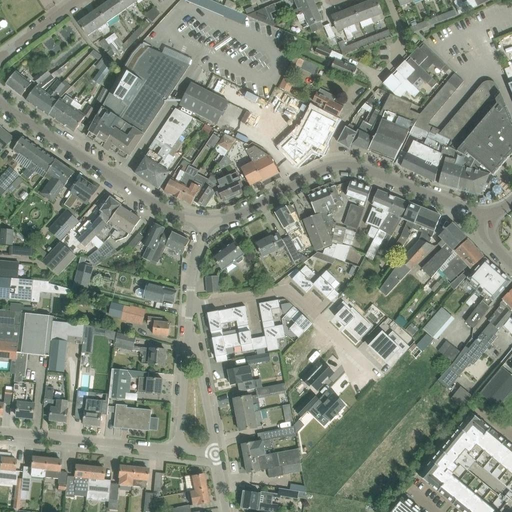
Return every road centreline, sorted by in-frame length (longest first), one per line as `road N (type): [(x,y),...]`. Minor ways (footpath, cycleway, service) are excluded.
road 1 (tertiary): [(0,101),(121,184),(204,222)]
road 2 (residential): [(0,431),(179,450)]
road 3 (residential): [(250,296),(289,292),(377,376)]
road 4 (tertiary): [(336,165),(486,213)]
road 5 (tertiary): [(204,222),(239,215),(336,165)]
road 6 (residential): [(215,453),(188,334)]
